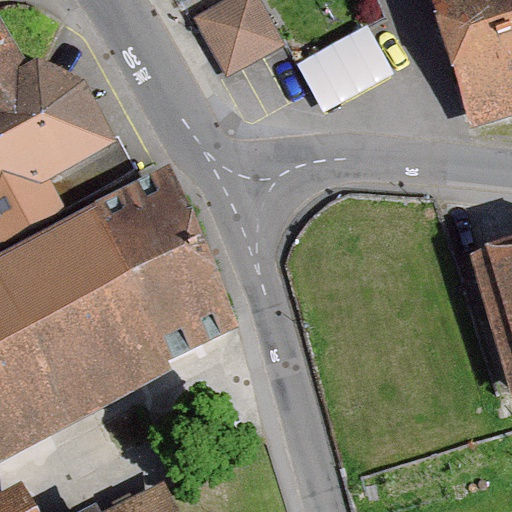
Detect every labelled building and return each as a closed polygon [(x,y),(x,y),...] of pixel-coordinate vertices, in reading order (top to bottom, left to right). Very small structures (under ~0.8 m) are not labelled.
[(159,0),(167,12),(186,0),(159,0)] [(188,29),(218,85),(271,55),(240,0),(188,29)] [(511,0),(411,0),(451,138),(511,121),(511,0)] [(301,66),(327,113),(395,75),(369,28),(301,66)] [(0,222),(99,158),(62,101),(9,77),(0,63),(0,222)] [(0,460),(216,343),(134,193),(0,265),(0,460)] [(511,255),(443,279),(493,427),(511,420),(511,255)] [(0,501),(0,511),(148,511),(141,498),(113,511),(6,511),(1,501),(0,501)]
